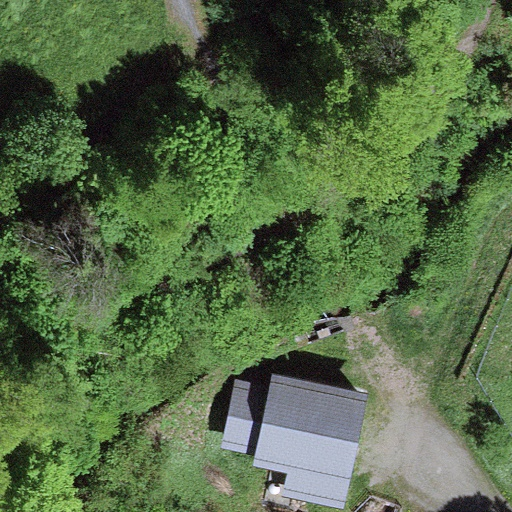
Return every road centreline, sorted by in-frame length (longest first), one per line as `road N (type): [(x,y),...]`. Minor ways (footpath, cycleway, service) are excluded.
road 1 (track): [(493,0),(454,76),(332,187),(161,291),(149,259),(227,169),(235,105),(192,45)]
road 2 (track): [(192,45),(158,64),(56,193),(0,238)]
